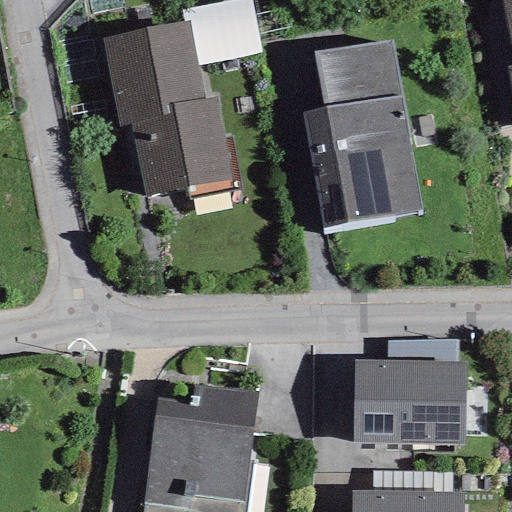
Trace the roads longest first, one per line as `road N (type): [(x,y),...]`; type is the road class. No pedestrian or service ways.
road 1 (residential): [(511,319),(94,328)]
road 2 (residential): [(94,328),(14,0)]
